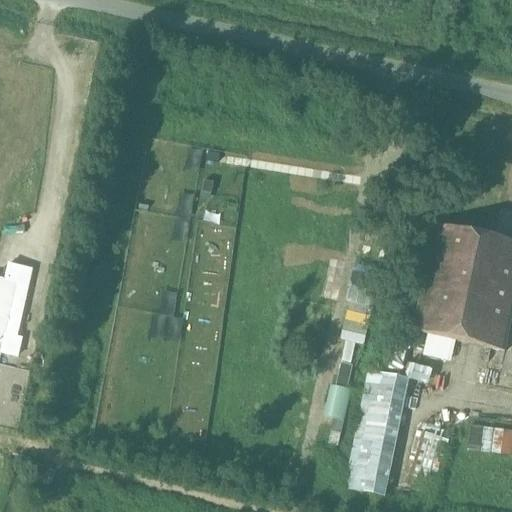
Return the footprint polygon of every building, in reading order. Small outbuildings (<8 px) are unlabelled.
[(511,329),(508,328),(511,311),(511,243),(435,226),(412,330),(489,349),(482,384),(511,390),(511,329)] [(3,283),(0,281),(0,348),(0,349),(0,350),(0,357),(17,361),(22,341),(17,340),(32,273),(7,267),(3,283)] [(347,310),(340,339),(364,344),(371,315),(347,310)] [(340,362),(337,384),(350,386),(353,364),(340,362)] [(410,363),(406,378),(428,384),(432,368),(410,363)] [(404,380),(374,373),(349,494),(378,500),(404,380)] [(324,416),(332,418),(327,442),(339,444),(350,388),(331,384),(324,416)] [(428,422),(426,431),(419,430),(410,477),(432,481),(443,425),(428,422)] [(511,429),(472,424),(468,448),(511,454),(511,429)]
